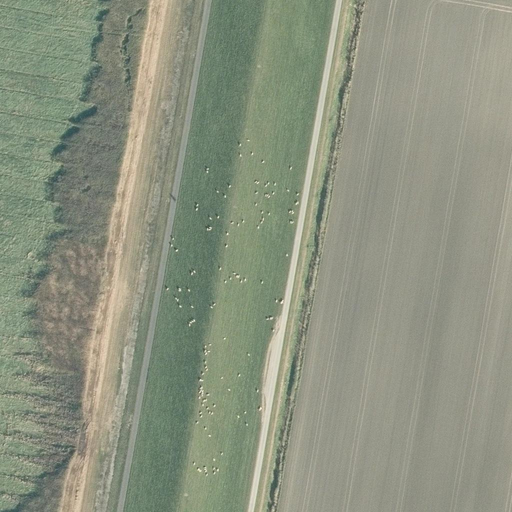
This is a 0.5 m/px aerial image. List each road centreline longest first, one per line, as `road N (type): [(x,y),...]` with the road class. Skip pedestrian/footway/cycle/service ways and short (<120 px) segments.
road 1 (track): [(204,0),(111,511)]
road 2 (track): [(251,511),(340,0)]
